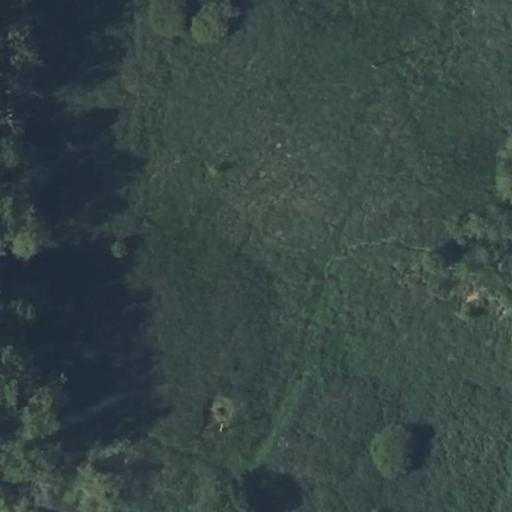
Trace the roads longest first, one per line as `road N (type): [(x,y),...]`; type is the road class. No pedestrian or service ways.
road 1 (track): [(456,0),(398,105),(237,511)]
road 2 (track): [(261,453),(113,404),(0,332)]
